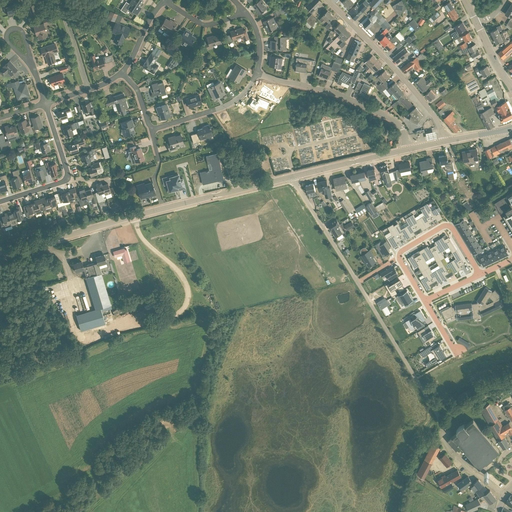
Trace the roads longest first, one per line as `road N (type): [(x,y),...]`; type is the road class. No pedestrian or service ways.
road 1 (residential): [(504,495),(444,440),(437,414),(288,177)]
road 2 (tertiary): [(0,256),(288,177)]
road 3 (residential): [(407,150),(384,113),(256,73)]
road 4 (residential): [(417,94),(327,0)]
road 5 (residential): [(151,130),(228,106),(256,73)]
road 6 (tertiary): [(288,177),(407,150)]
